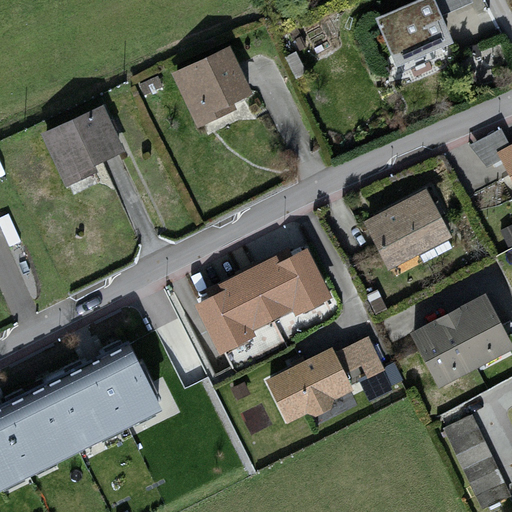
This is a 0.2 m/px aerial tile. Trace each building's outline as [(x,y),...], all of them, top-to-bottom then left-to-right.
[(428,0),(378,22),(398,68),(453,44),(457,51),(486,38),(468,0),(428,0)] [(233,51),(176,77),(199,128),(256,102),(233,51)] [(105,106),(45,135),(68,182),(128,153),(105,106)] [(498,153),(511,147),(503,131),(469,148),(488,169),(502,162),(498,153)] [(511,146),(511,147),(498,153),(502,162),(511,180),(511,146)] [(429,191),(367,223),(391,272),(454,240),(429,191)] [(226,293),(198,306),(221,356),(259,338),(256,331),(297,312),(300,318),(336,301),(312,251),(283,264),(280,256),(222,284),(226,293)] [(511,340),(488,294),(412,333),(441,388),(511,351),(511,340)] [(335,347),(266,380),(288,425),(312,413),(316,420),(336,410),(332,401),(361,387),(370,404),(394,392),(369,339),(338,354),(335,347)] [(129,340),(0,402),(0,486),(160,405),(129,340)] [(473,417),(445,430),(481,511),(482,511),(510,500),(473,417)]
